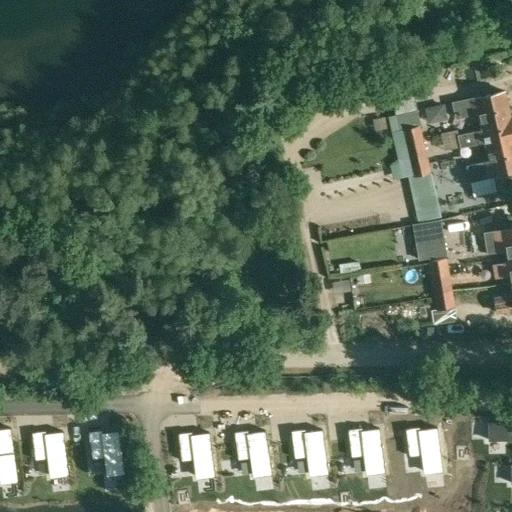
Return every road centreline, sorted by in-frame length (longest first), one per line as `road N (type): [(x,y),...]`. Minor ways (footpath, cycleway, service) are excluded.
road 1 (unclassified): [(0,361),(511,349)]
road 2 (unknown): [(61,360),(79,511)]
